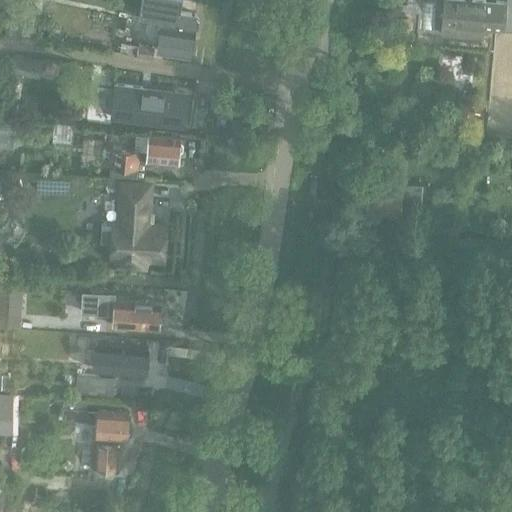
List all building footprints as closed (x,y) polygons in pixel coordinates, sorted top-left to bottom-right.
[(504,29),(506,3),(474,0),(444,0),(443,23),(461,25),(460,36),(482,38),(483,27),(504,29)] [(199,22),(196,19),(196,16),(165,11),(166,8),(156,6),(155,15),(164,16),(158,53),(189,58),(193,33),(198,29),(199,22)] [(8,38),(19,39),(21,22),(17,21),(18,9),(12,8),(8,38)] [(139,45),(114,40),(112,51),(128,54),(128,57),(152,61),(154,53),(138,50),(139,45)] [(40,62),(15,58),(12,72),(38,76),(40,62)] [(117,86),(117,88),(101,86),(98,108),(114,111),(113,116),(181,126),(185,100),(140,94),(140,89),(117,86)] [(71,108),(70,120),(85,122),(86,110),(71,108)] [(394,122),(373,121),(371,152),(392,153),(394,122)] [(181,139),(136,133),(134,150),(102,146),(101,165),(113,166),(112,175),(144,179),(146,161),(178,165),(179,154),(183,152),(184,145),(181,142),(181,139)] [(100,244),(111,245),(110,258),(116,259),(116,266),(125,266),(125,268),(130,269),(130,267),(143,268),(144,260),(163,262),(165,228),(146,227),(149,186),(121,184),(118,227),(101,226),(100,244)] [(400,216),(400,212),(411,212),(411,203),(421,203),(422,185),(400,184),(400,190),(370,188),(370,192),(366,195),(366,200),(369,203),(368,215),(400,216)] [(0,325),(21,327),(23,286),(0,284),(0,325)] [(83,294),(82,312),(113,314),(112,326),(159,328),(160,302),(114,300),(114,296),(83,294)] [(147,338),(130,337),(129,346),(106,345),(105,357),(115,357),(114,372),(144,374),(144,372),(150,370),(151,364),(146,360),(147,338)] [(77,375),(75,395),(113,398),(115,378),(77,375)] [(15,396),(0,395),(0,435),(13,436),(15,396)] [(132,425),(128,422),(128,413),(86,410),(87,399),(64,398),(63,409),(65,409),(64,420),(86,421),(86,422),(95,423),(94,437),(96,437),(94,469),(116,470),(117,438),(127,439),(127,435),(132,432),(132,425)] [(12,511),(13,480),(0,479),(0,511),(12,511)]
